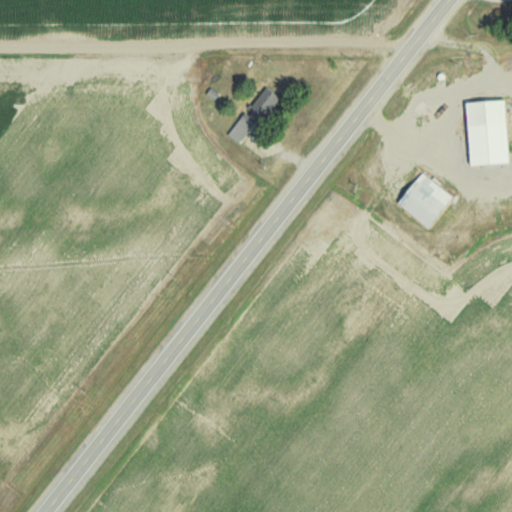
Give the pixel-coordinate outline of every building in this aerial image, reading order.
[(210,87),(217,93),(214,98),(206,92),(210,87)] [(266,87),(279,96),(263,117),(250,107),(266,87)] [(508,98),(511,138),(511,159),(473,163),(468,102),(508,98)] [(229,133),(243,115),(253,123),(239,141),(229,133)] [(425,172),(453,194),(430,224),(402,202),(425,172)]
